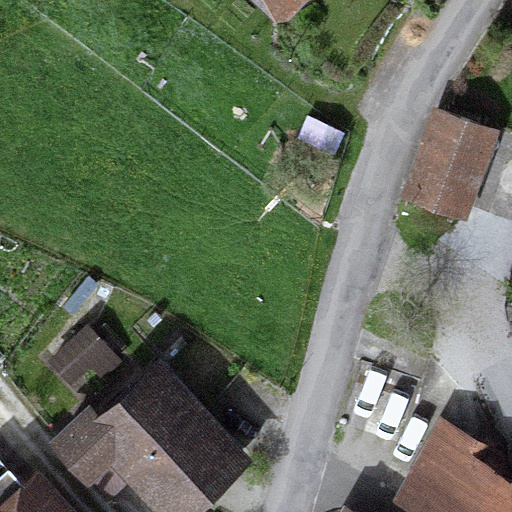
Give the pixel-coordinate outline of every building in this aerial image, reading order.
[(493,127),(438,107),(407,192),(462,212),(493,127)] [(71,377),(90,359),(102,372),(118,357),(88,324),(53,357),(71,377)] [(88,410),(59,438),(108,492),(136,466),(172,506),(232,452),(158,370),(100,424),(88,410)] [(511,511),(511,476),(498,471),(504,456),(443,422),(402,493),(435,511),(349,511),(345,509),(343,511),(511,511)] [(72,511),(39,475),(22,490),(0,465),(0,511),(72,511)]
